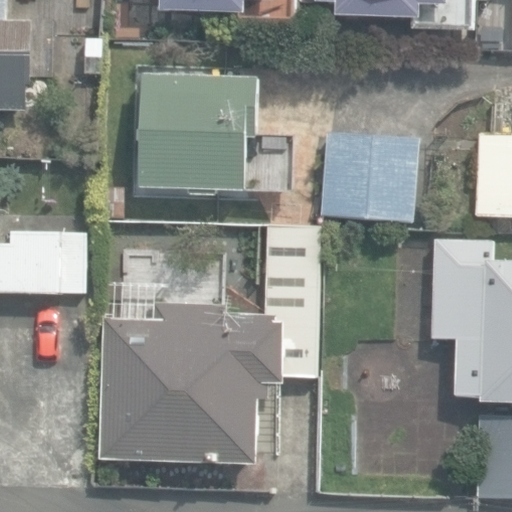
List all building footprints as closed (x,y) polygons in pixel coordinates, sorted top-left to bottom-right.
[(0,0),(0,85),(36,87),(39,19),(23,18),(23,0),(0,0)] [(111,39),(112,0),(73,0),(72,37),(111,39)] [(299,23),(299,0),(164,0),(164,11),(242,13),(241,21),(299,23)] [(476,30),(477,0),(318,0),(319,2),(339,3),(338,16),(413,19),(413,28),(476,30)] [(144,188),(250,190),(252,138),(261,138),(262,79),(147,76),(144,188)] [(326,215),(418,221),(423,137),(331,131),(326,215)] [(511,133),(481,133),(478,216),(511,217),(511,133)] [(319,377),(323,227),(270,226),(268,315),(231,314),(231,304),(159,303),(158,319),(106,318),(103,459),(260,463),(261,399),(274,400),(274,384),(287,384),(287,377),(319,377)] [(0,291),(90,290),(92,234),(16,232),(15,245),(0,244),(0,291)] [(511,261),(494,261),(494,240),(438,239),(435,338),(461,338),(459,396),(485,396),(484,400),(511,400),(511,261)] [(481,499),(511,499),(511,412),(483,412),(481,499)]
